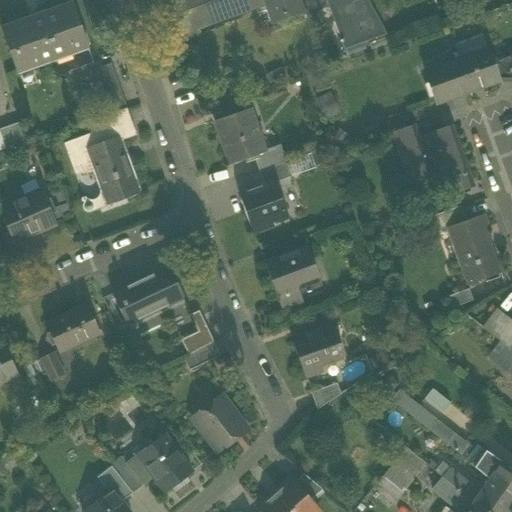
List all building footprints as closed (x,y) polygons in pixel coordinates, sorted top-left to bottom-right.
[(199,35),(197,28),(195,28),(185,0),(168,0),(183,41),(199,35)] [(185,0),(195,28),(197,28),(254,7),(251,0),(185,0)] [(263,0),(265,3),(273,24),(302,14),(297,0),(263,0)] [(329,4),(349,61),(392,46),(367,0),(341,0),(333,3),(329,4)] [(1,27),(18,75),(89,50),(73,2),(1,27)] [(488,50),(460,60),(471,91),(499,81),(493,63),(488,50)] [(499,81),(511,80),(511,56),(510,57),(493,63),(499,81)] [(435,104),(471,91),(460,60),(440,67),(441,70),(425,76),(435,104)] [(88,72),(104,117),(123,110),(127,109),(127,108),(111,64),(88,72)] [(123,110),(132,137),(136,136),(127,109),(123,110)] [(265,152),(264,151),(250,109),(214,122),(229,165),(253,156),(265,152)] [(251,109),(250,109),(264,151),(265,150),(251,109)] [(132,137),(123,110),(104,117),(98,119),(106,141),(107,142),(116,139),(117,142),(122,141),(132,137)] [(228,165),(229,165),(214,122),(213,122),(228,165)] [(0,131),(0,135),(6,152),(29,143),(22,124),(0,131)] [(448,178),(454,194),(473,187),(451,125),(431,132),(432,134),(419,139),(418,137),(400,143),(400,145),(414,182),(418,180),(423,194),(437,189),(435,182),(448,178)] [(391,134),(396,146),(400,145),(400,143),(418,137),(414,126),(391,134)] [(92,163),(106,203),(138,191),(132,173),(134,172),(128,157),(126,158),(123,150),(125,149),(122,141),(117,142),(116,139),(107,142),(106,141),(93,146),(89,134),(64,144),(73,170),(92,163)] [(253,156),(259,172),(286,162),(280,145),(265,150),(264,151),(265,152),(253,156)] [(414,197),(423,194),(418,180),(414,182),(400,145),(396,146),(414,197)] [(259,172),(263,183),(290,173),(286,162),(259,172)] [(291,176),(290,173),(263,183),(264,186),(275,182),(291,176)] [(250,224),(268,217),(270,221),(287,215),(275,182),(264,186),(239,195),(250,224)] [(27,202),(43,195),(40,188),(24,195),(25,197),(27,202)] [(0,208),(0,212),(14,245),(27,239),(26,236),(56,223),(43,195),(27,202),(25,197),(0,208)] [(435,216),(440,230),(447,228),(467,220),(462,206),(435,216)] [(447,228),(466,284),(500,272),(485,230),(490,228),(485,214),(467,220),(447,228)] [(26,236),(27,239),(57,226),(56,223),(26,236)] [(264,263),(279,304),(300,296),(296,285),(318,277),(307,247),(264,263)] [(112,294),(127,325),(129,325),(128,322),(152,312),(152,314),(183,299),(168,268),(112,294)] [(448,296),(451,307),(473,300),(469,290),(448,296)] [(279,304),(281,311),(303,303),(300,296),(279,304)] [(45,325),(59,353),(99,333),(86,307),(63,318),(63,317),(45,325)] [(499,341),(510,350),(511,348),(511,326),(493,311),(481,327),(499,341)] [(291,339),(305,377),(309,376),(309,375),(322,370),(319,363),(344,354),(333,324),(291,339)] [(180,341),(189,357),(213,343),(206,328),(180,341)] [(487,357),(509,374),(511,369),(511,351),(510,350),(499,341),(487,357)] [(0,383),(17,375),(2,343),(0,344),(0,383)] [(183,360),(189,371),(219,356),(214,345),(183,360)] [(40,359),(51,381),(63,375),(53,353),(40,359)] [(311,393),(317,410),(341,394),(337,384),(311,393)] [(428,430),(436,421),(399,391),(391,400),(428,430)] [(424,399),(442,413),(448,405),(431,391),(424,399)] [(195,422),(218,452),(247,431),(220,396),(208,405),(207,413),(195,422)] [(207,413),(208,405),(192,418),(195,422),(207,413)] [(428,430),(461,456),(470,448),(436,421),(428,430)] [(164,435),(137,456),(153,478),(165,493),(192,472),(164,435)] [(383,476),(405,494),(429,467),(407,449),(383,476)] [(469,464),(473,467),(485,451),(481,449),(469,464)] [(485,451),(473,467),(489,480),(502,462),(485,451)] [(142,486),(153,478),(137,456),(126,463),(126,464),(142,486)] [(110,465),(111,466),(132,493),(142,486),(126,464),(126,463),(121,457),(110,465)] [(511,469),(502,462),(489,480),(511,495),(511,469)] [(121,502),(132,493),(111,466),(96,477),(108,492),(111,490),(121,502)] [(466,498),(472,503),(480,492),(450,468),(442,478),(466,498)] [(292,481),(309,500),(321,489),(302,473),(292,481)] [(485,511),(472,503),(466,498),(442,478),(432,490),(458,511),(485,511)] [(280,491),(275,495),(290,511),(319,511),(309,500),(292,481),(291,479),(278,490),(280,491)] [(485,511),(510,511),(511,510),(511,495),(489,480),(480,492),(472,503),(485,511)] [(82,511),(127,511),(121,502),(111,490),(108,492),(82,511)] [(290,511),(275,495),(271,498),(270,497),(258,507),(260,510),(261,511),(290,511)]
